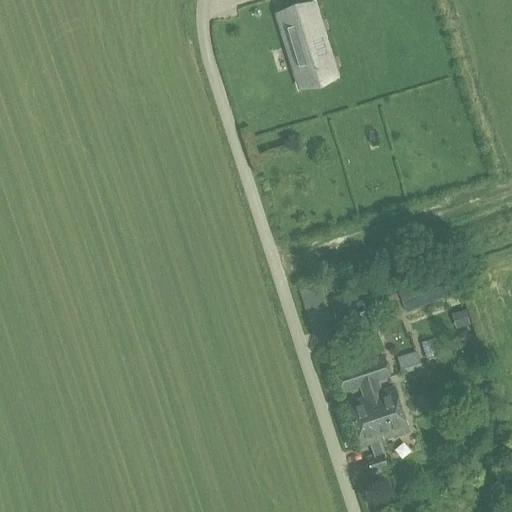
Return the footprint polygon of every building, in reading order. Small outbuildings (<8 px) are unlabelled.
[(326,55),(311,4),(284,12),(289,29),(284,30),(291,52),(297,50),(300,63),(295,64),(302,87),(321,81),(318,72),(320,72),(318,66),(316,66),(314,59),(326,55)] [(336,164),(340,177),(352,173),(347,160),(336,164)] [(398,288),(399,292),(407,313),(451,295),(441,271),(398,288)] [(323,287),(290,298),(304,339),(337,328),(323,287)] [(407,313),(399,292),(376,302),(384,323),(407,313)] [(469,323),(464,308),(455,311),(459,326),(469,323)] [(397,357),(401,369),(403,375),(451,359),(445,342),(397,357)] [(370,444),(379,441),(408,431),(393,387),(381,391),(377,381),(390,377),(383,357),(337,373),(344,392),(363,385),(367,396),(347,403),(362,446),(370,444)] [(370,444),(374,456),(383,454),(379,441),(370,444)] [(383,454),(374,456),(366,459),(370,472),(387,467),(383,454)]
